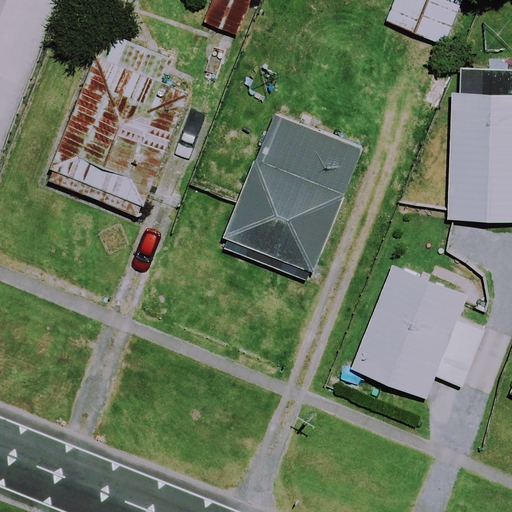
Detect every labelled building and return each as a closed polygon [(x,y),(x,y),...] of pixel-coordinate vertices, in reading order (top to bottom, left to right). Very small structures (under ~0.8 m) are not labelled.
[(193,0),(167,0),(155,14),(179,36),(204,10),(193,0)] [(249,0),(210,0),(203,19),(237,32),(249,0)] [(461,0),(392,0),(384,20),(442,45),(461,0)] [(0,119),(38,20),(0,5),(0,119)] [(195,68),(103,34),(49,181),(141,215),(151,190),(195,68)] [(511,72),(487,71),(486,94),(452,92),(445,218),(511,221),(511,72)] [(358,153),(276,120),(224,247),(307,280),(358,153)] [(466,294),(392,266),(353,369),(426,397),(435,376),(460,386),(482,328),(457,319),(466,294)] [(511,368),(502,392),(511,396),(511,368)]
